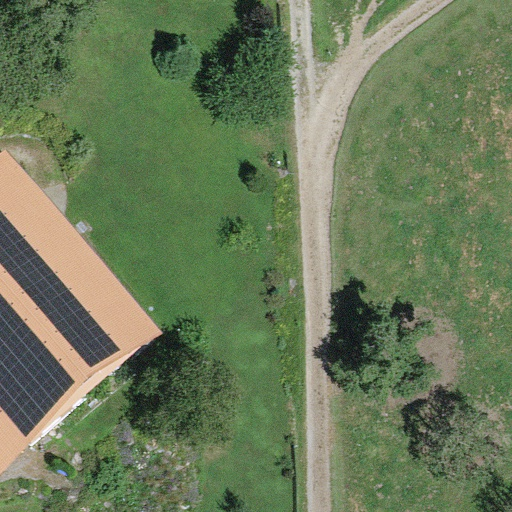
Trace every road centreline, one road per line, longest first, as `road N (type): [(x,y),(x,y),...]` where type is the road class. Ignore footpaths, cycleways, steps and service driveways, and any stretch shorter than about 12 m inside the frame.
road 1 (track): [(320,511),(313,145)]
road 2 (track): [(436,0),(360,58),(313,145)]
road 3 (track): [(313,145),(302,0)]
